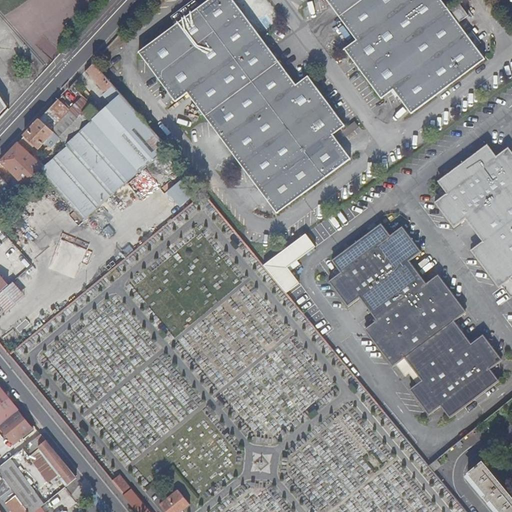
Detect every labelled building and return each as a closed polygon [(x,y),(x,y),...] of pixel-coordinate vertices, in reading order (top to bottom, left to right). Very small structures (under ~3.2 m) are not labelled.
[(0,0),(0,119),(7,112),(10,109),(0,94),(0,0)] [(278,215),(351,159),(334,136),(345,127),(308,77),(296,86),(232,0),(209,0),(138,53),(175,103),(188,94),(278,215)] [(411,115),(485,60),(440,0),(325,0),(357,41),(345,50),(382,100),(394,91),(411,115)] [(113,86),(93,63),(87,71),(106,93),(111,88),(113,86)] [(111,88),(106,93),(109,97),(115,92),(113,90),(111,88)] [(118,147),(140,172),(168,149),(121,96),(100,113),(91,122),(68,144),(67,145),(90,171),(118,147)] [(60,100),(26,136),(39,149),(45,142),(51,148),(57,142),(64,148),(67,145),(68,144),(64,140),(51,130),(70,110),(60,100)] [(92,104),(83,113),(91,122),(100,113),(92,104)] [(78,118),(70,110),(51,130),(64,140),(68,144),(91,122),(83,113),(78,118)] [(10,185),(18,193),(40,171),(52,160),(49,157),(41,164),(19,143),(2,162),(17,177),(20,179),(18,181),(15,179),(10,185)] [(52,160),(40,171),(83,221),(113,195),(140,172),(118,147),(90,171),(67,145),(64,148),(52,160)] [(511,153),(508,149),(496,158),(487,146),(438,183),(447,195),(435,204),(454,230),(466,221),(482,243),(471,252),(499,290),(502,287),(511,298),(511,153)] [(0,195),(7,203),(18,193),(10,185),(0,174),(0,195)] [(169,189),(181,205),(191,198),(179,182),(169,189)] [(467,313),(439,276),(427,285),(410,262),(422,253),(403,228),(391,237),(382,225),(332,262),(341,274),(329,282),(349,308),(360,299),(377,322),(365,331),(393,368),(405,359),(422,382),(410,391),(429,416),(441,407),(450,419),(500,382),(491,370),(503,361),(484,336),(472,345),(455,322),(467,313)] [(0,249),(14,264),(24,256),(0,228),(0,249)] [(308,232),(265,262),(287,293),(301,282),(290,266),(318,246),(308,232)] [(2,276),(10,285),(33,265),(24,256),(14,264),(2,276)] [(0,293),(10,285),(2,276),(0,276),(0,293)] [(24,448),(41,435),(35,427),(33,429),(18,411),(19,410),(0,387),(0,428),(11,443),(0,452),(0,467),(10,459),(24,448)] [(165,423),(158,429),(163,434),(170,428),(165,423)] [(66,486),(77,478),(41,435),(24,448),(31,456),(40,449),(63,477),(61,479),(66,486)] [(56,483),(61,479),(63,477),(40,449),(31,456),(56,483)] [(34,511),(39,508),(43,505),(10,459),(0,467),(0,473),(11,489),(16,496),(28,511),(34,511)] [(430,467),(435,473),(442,467),(438,461),(430,467)] [(499,511),(511,511),(511,498),(483,463),(469,475),(487,497),(484,499),(488,504),(491,502),(499,511)] [(11,489),(0,473),(0,495),(1,497),(11,489)] [(112,481),(137,511),(149,511),(120,476),(112,481)] [(182,494),(179,490),(160,505),(165,511),(181,511),(190,505),(182,494)] [(28,511),(16,496),(5,503),(12,511),(28,511)]
